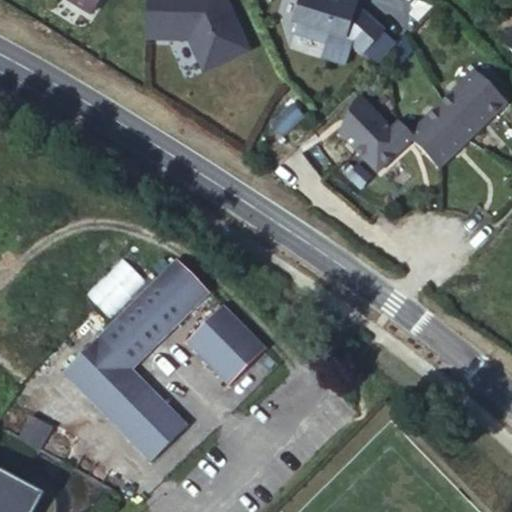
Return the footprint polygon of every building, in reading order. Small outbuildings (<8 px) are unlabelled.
[(64,0),(90,15),(98,0),(64,0)] [(229,0),(163,0),(162,38),(206,40),(224,69),(259,46),(229,0)] [(382,32),(354,7),(356,1),(353,0),(338,0),(338,1),(334,0),(299,0),(292,22),(296,24),(293,33),(326,45),(329,35),(343,40),(360,56),(382,32)] [(511,33),(503,42),(511,52),(511,33)] [(475,69),(473,71),(409,133),(398,121),(390,129),(358,96),(339,132),(376,173),(413,141),(441,167),(508,104),(475,69)] [(270,129),(280,141),(300,123),(289,112),(270,129)] [(214,296),(182,264),(105,343),(138,375),(214,296)] [(228,309),(192,346),(236,388),(272,351),(228,309)] [(166,437),(183,419),(105,343),(70,380),(137,445),(155,426),(166,437)] [(195,430),(183,419),(166,437),(155,426),(137,445),(160,467),(195,430)] [(26,443),(49,456),(60,435),(38,422),(26,443)] [(0,511),(46,511),(53,500),(0,473),(0,511)]
